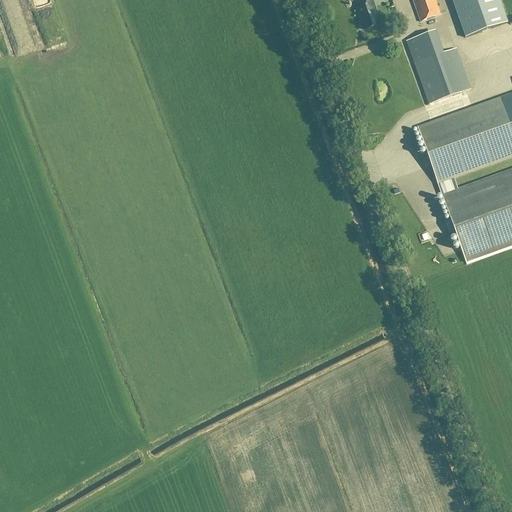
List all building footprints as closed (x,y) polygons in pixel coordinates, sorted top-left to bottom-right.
[(357,0),(361,9),(357,10),(360,18),(365,31),(379,26),(377,18),(371,0),(357,0)] [(412,0),(420,23),(441,16),(434,0),(412,0)] [(452,0),(466,39),(507,24),(498,0),(452,0)] [(443,54),(438,40),(431,43),(428,34),(406,42),(414,64),(429,105),(470,90),(456,50),(443,54)] [(431,118),(473,106),(469,94),(428,107),(431,118)] [(511,95),(417,128),(437,186),(511,160),(511,170),(442,196),(466,262),(511,245),(511,95)]
